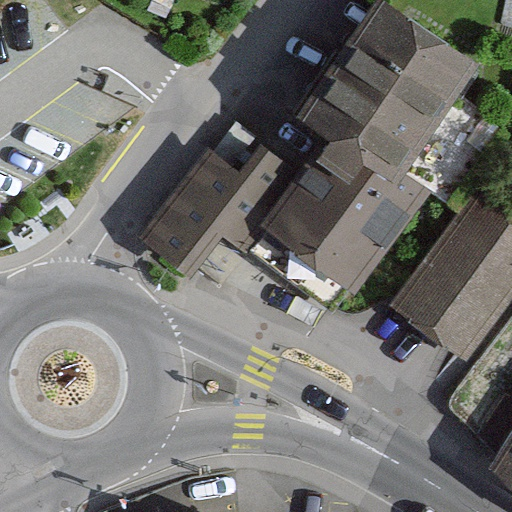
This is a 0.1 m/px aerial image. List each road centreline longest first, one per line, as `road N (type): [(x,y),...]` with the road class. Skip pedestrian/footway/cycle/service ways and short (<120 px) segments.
road 1 (residential): [(283,0),(102,238),(87,286)]
road 2 (secondary): [(357,441),(258,371),(132,310)]
road 3 (secondary): [(138,440),(220,429),(357,441)]
road 4 (secondary): [(138,440),(161,382),(157,350),(132,310)]
road 5 (secondary): [(357,441),(474,511)]
